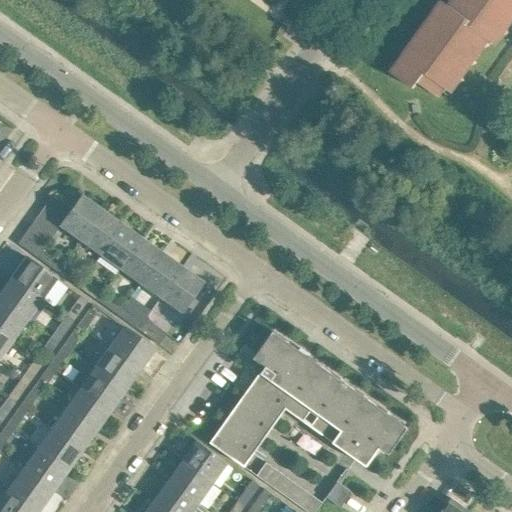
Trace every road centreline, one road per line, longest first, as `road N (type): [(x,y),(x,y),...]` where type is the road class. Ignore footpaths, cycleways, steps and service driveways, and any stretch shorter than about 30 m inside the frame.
road 1 (tertiary): [(490,384),(218,189)]
road 2 (residential): [(81,511),(254,266)]
road 3 (tertiary): [(218,189),(0,32)]
road 4 (residential): [(468,416),(254,266)]
road 5 (residential): [(254,266),(61,131)]
road 6 (residential): [(218,189),(350,0)]
